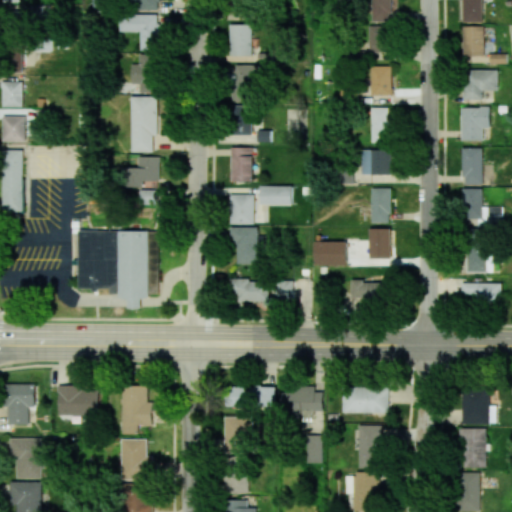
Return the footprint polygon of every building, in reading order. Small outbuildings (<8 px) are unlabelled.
[(160,0),(133,0),(133,9),(160,9),(160,0)] [(391,0),(371,0),(372,22),(392,21),(391,0)] [(482,0),(463,0),(464,22),(483,21),(482,0)] [(160,14),(121,14),(121,31),(141,32),(141,49),(160,49),(160,14)] [(231,55),(253,55),(253,24),(231,24),(231,55)] [(484,25),(463,26),(464,56),(485,55),(484,25)] [(369,52),(389,53),(390,26),(369,26),(369,52)] [(7,72),(22,73),(23,47),(8,46),(7,72)] [(132,64),(133,84),(139,84),(140,92),(158,92),(157,54),(140,54),(140,64),(132,64)] [(256,65),(234,64),(234,101),(255,101),(256,65)] [(371,94),(392,94),(391,65),(371,66),(371,94)] [(498,69),(464,70),(464,99),(484,99),(483,90),(498,90),(498,69)] [(23,106),(23,81),(3,81),(3,106),(23,106)] [(132,151),(154,152),(154,135),(158,135),(158,96),(132,96),(132,151)] [(252,134),(252,105),(232,106),(232,134),(252,134)] [(491,107),(462,106),(462,140),(484,140),(484,127),(491,127),(491,107)] [(372,142),(391,141),(390,107),(371,107),(372,142)] [(3,141),(25,141),(25,116),(4,115),(3,141)] [(272,130),(258,130),(258,142),(272,142),(272,130)] [(232,181),(254,181),(254,147),(231,147),(232,181)] [(483,184),(483,148),(464,147),(463,184),(483,184)] [(24,211),(23,149),(4,150),(4,211),(24,211)] [(391,149),(360,150),(361,175),(391,174),(391,149)] [(160,156),(138,156),(138,167),(124,167),(123,187),(145,187),(145,180),(160,180),(160,156)] [(338,183),(354,183),(355,169),(339,168),(338,183)] [(260,200),(292,201),(292,186),(261,185),(260,200)] [(391,188),(372,188),(372,222),(391,222),(391,188)] [(503,207),(483,206),(483,188),(464,188),(463,218),(479,218),(479,224),(503,225),(503,207)] [(158,203),(157,189),(141,189),(141,204),(158,203)] [(255,194),(232,194),(231,223),(255,224),(255,194)] [(232,244),(238,244),(239,263),(259,263),(259,226),(232,227),(232,244)] [(391,228),(370,228),(369,258),(391,258),(391,228)] [(151,231),(81,229),(79,289),(122,290),(122,306),(142,307),(142,298),(149,298),(151,231)] [(347,265),(348,242),(315,241),(315,264),(347,265)] [(492,271),(492,247),(467,247),(468,272),(492,271)] [(151,293),(158,293),(159,270),(152,270),(151,293)] [(271,301),(272,279),(232,279),(232,300),(271,301)] [(276,280),(276,299),(294,298),(293,280),(276,280)] [(352,299),(388,300),(389,281),(352,280),(352,299)] [(463,294),(478,294),(478,302),(503,303),(503,283),(464,282),(463,294)] [(35,406),(36,383),(8,383),(7,424),(29,424),(29,406),(35,406)] [(59,414),(99,415),(100,386),(60,385),(59,414)] [(124,433),(139,434),(139,425),(155,425),(156,402),(149,401),(150,385),(125,385),(124,433)] [(276,407),(276,386),(230,385),(229,406),(276,407)] [(344,385),(390,386),(390,410),(344,409),(344,385)] [(490,424),(490,389),(463,389),(463,424),(490,424)] [(324,410),(323,390),(281,392),(282,414),(313,413),(313,411),(324,410)] [(253,416),(227,416),(226,452),(253,453),(253,416)] [(381,425),(358,425),(359,468),(382,467),(381,425)] [(487,467),(487,427),(462,428),(462,467),(487,467)] [(323,463),(323,435),(307,435),(307,462),(323,463)] [(14,478),(42,477),(41,437),(13,438),(14,478)] [(149,438),(124,439),(124,479),(155,479),(155,455),(149,455),(149,438)] [(346,493),(353,493),(353,511),(378,511),(378,471),(356,471),(356,475),(346,475),(346,493)] [(480,472),(459,472),(460,511),(481,511),(480,472)] [(228,493),(249,493),(250,474),(228,473),(228,493)] [(13,511),(42,511),(42,481),(12,481),(13,511)] [(256,511),(256,507),(249,508),(248,499),(227,500),(227,511),(256,511)]
